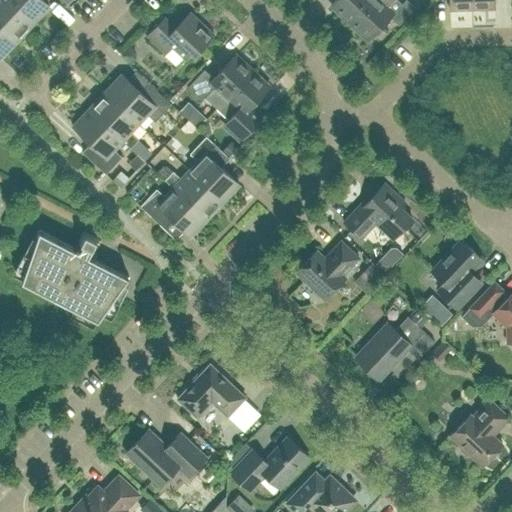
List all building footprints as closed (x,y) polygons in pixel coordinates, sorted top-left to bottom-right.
[(0,0),(0,24),(16,40),(33,23),(7,0),(0,0)] [(7,0),(33,23),(49,5),(43,0),(7,0)] [(350,22),(370,0),(335,0),(331,5),(350,22)] [(404,0),(402,3),(398,0),(370,0),(350,22),(368,40),(390,16),(399,25),(415,7),(407,0),(404,0)] [(472,8),(471,0),(448,0),(449,8),(472,8)] [(191,52),(194,55),(214,34),(190,11),(175,27),(165,17),(147,36),(165,53),(172,45),(185,58),(191,52)] [(0,57),(16,40),(0,24),(0,57)] [(226,98),(252,70),(235,54),(213,77),(204,69),(188,86),(202,100),(215,87),(226,98)] [(252,70),(226,98),(238,109),(229,118),(229,127),(242,139),(259,121),(247,109),(269,86),(252,70)] [(105,91),(138,123),(147,113),(155,121),(163,112),(170,104),(163,97),(156,105),(122,74),(105,91)] [(89,109),(122,140),(130,147),(138,139),(130,131),(138,123),(105,91),(89,109)] [(122,140),(89,109),(73,126),(90,143),(82,151),(105,174),(122,156),(114,149),(122,140)] [(189,170),(222,201),(239,183),(221,167),(229,158),(206,136),(190,153),(198,161),(189,170)] [(260,145),(253,138),(243,149),(250,156),(260,145)] [(228,156),(238,146),(231,140),(222,150),(228,156)] [(120,170),(112,179),(120,187),(129,178),(120,170)] [(222,201),(189,170),(181,178),(173,171),(165,179),(173,187),(206,218),(222,201)] [(361,238),(375,223),(380,228),(383,225),(395,237),(412,218),(401,207),(405,202),(385,182),(369,199),(366,197),(343,221),(361,238)] [(206,218),(173,187),(164,196),(156,188),(140,206),(164,228),(172,219),(189,236),(206,218)] [(39,230),(21,281),(98,321),(129,276),(88,256),(97,238),(83,231),(77,242),(83,244),(79,251),(39,230)] [(461,239),(432,270),(445,283),(438,290),(457,308),(476,287),(466,278),(466,274),(481,259),(461,239)] [(296,272),(325,299),(346,277),(343,274),(359,257),(341,240),(325,257),(316,250),(296,272)] [(359,275),(364,280),(360,284),(369,292),(384,275),(371,262),(359,275)] [(495,280),(461,316),(471,325),(481,325),(492,313),(506,326),(507,342),(511,342),(511,346),(511,291),(508,296),(504,291),(505,290),(495,280)] [(355,357),(379,379),(407,349),(417,359),(434,341),(423,330),(410,344),(387,322),(355,357)] [(213,402),(227,416),(245,396),(210,363),(177,398),(196,416),(199,418),(213,402)] [(493,435),(509,417),(489,398),(472,415),(470,413),(450,435),(461,446),(460,449),(466,455),(469,454),(482,465),(502,443),(493,435)] [(188,476),(206,457),(180,432),(167,446),(148,428),(125,452),(159,484),(177,466),(188,476)] [(309,456),(287,436),(264,460),(252,448),(230,472),(249,490),(265,474),(279,488),(309,456)] [(125,509),(139,494),(118,475),(103,491),(97,485),(89,495),(87,493),(69,511),(127,511),(128,511),(125,509)] [(342,511),(355,499),(330,476),(322,483),(313,475),(288,502),(298,511),(342,511)] [(149,496),(142,504),(149,511),(162,511),(163,511),(149,496)]
